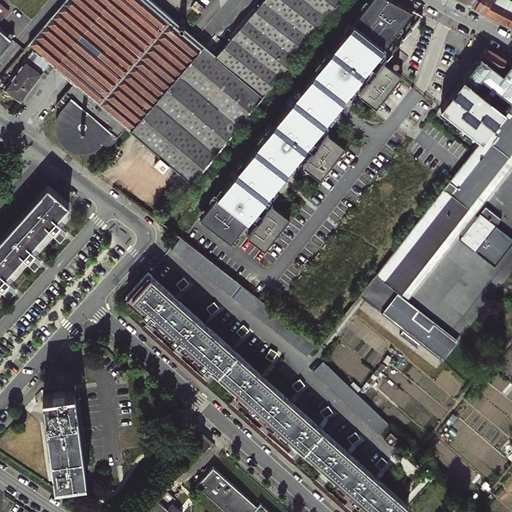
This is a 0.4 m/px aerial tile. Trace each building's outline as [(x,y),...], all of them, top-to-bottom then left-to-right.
[(192,183),(337,0),(262,0),(216,55),(155,3),(155,2),(152,0),(67,0),(60,8),(30,43),(36,48),(50,61),(74,81),(131,130),(192,183)] [(230,240),(412,9),(395,0),(368,0),(199,216),(230,240)] [(511,27),(511,2),(508,0),(478,0),(475,8),(507,25),(511,27)] [(0,21),(10,10),(0,1),(0,21)] [(0,55),(14,39),(0,26),(0,55)] [(440,106),(482,138),(511,99),(511,63),(492,51),(486,47),(440,106)] [(15,95),(21,99),(50,61),(36,48),(11,83),(8,82),(3,89),(14,97),(15,95)] [(383,60),(358,93),(375,106),(401,74),(383,60)] [(113,151),(131,130),(74,81),(56,102),(62,107),(60,110),(59,113),(58,117),(57,121),(58,126),(58,129),(59,132),(60,136),(62,139),(64,142),(66,144),(69,146),(71,148),(75,150),(78,152),(84,153),(87,153),(90,153),(94,153),(97,152),(101,151),(104,149),(107,146),(113,151)] [(461,165),(376,275),(401,293),(466,207),(500,163),(511,148),(511,99),(482,138),(461,165)] [(327,132),(302,165),(319,178),(345,146),(327,132)] [(456,235),(501,176),(511,162),(511,148),(500,163),(466,207),(401,293),(407,299),(456,235)] [(49,183),(0,237),(0,279),(4,282),(11,274),(7,271),(26,250),(30,253),(36,246),(32,242),(52,221),(55,224),(61,217),(57,214),(69,201),(49,183)] [(272,203),(247,236),(264,249),(289,217),(272,203)] [(458,236),(472,247),(498,214),(484,203),(479,209),(478,209),(458,236)] [(472,247),(474,249),(500,216),(498,214),(472,247)] [(316,344),(221,269),(181,237),(172,248),(307,355),(316,344)] [(398,511),(407,503),(152,275),(151,274),(132,295),(133,296),(134,295),(147,306),(146,307),(154,314),(175,332),(174,333),(182,340),(183,339),(203,357),(202,358),(211,365),(211,364),(233,382),(232,384),(239,391),(240,389),(261,408),(260,409),(268,416),(269,415),(290,433),(289,435),(296,442),(298,440),(318,459),(317,460),(326,468),(327,466),(347,485),(346,486),(354,493),(356,492),(376,510),(375,511),(398,511)] [(420,345),(423,342),(446,359),(461,339),(399,293),(385,312),(406,327),(403,332),(420,345)] [(152,317),(154,314),(146,307),(144,309),(152,317)] [(180,341),(182,340),(174,333),(173,335),(180,341)] [(209,367),(211,365),(202,358),(200,360),(209,367)] [(392,422),(359,392),(323,360),(313,370),(382,433),(392,422)] [(237,393),(239,391),(232,384),(229,386),(237,393)] [(88,477),(87,477),(75,391),(75,390),(45,394),(46,394),(47,403),(48,413),(55,464),(56,474),(57,482),(57,483),(88,479),(88,477)] [(266,418),(268,416),(260,409),(258,411),(266,418)] [(387,439),(395,446),(401,438),(393,432),(387,439)] [(295,443),(296,442),(289,435),(287,437),(295,443)] [(198,445),(207,453),(215,444),(206,436),(198,445)] [(296,446),(291,455),(297,459),(302,450),(296,446)] [(383,467),(389,460),(383,455),(377,462),(383,467)] [(324,469),(326,468),(317,460),(316,462),(324,469)] [(272,511),(264,504),(260,508),(216,468),(196,490),(220,511),(272,511)] [(353,495),(354,493),(346,486),(344,488),(353,495)] [(171,511),(160,502),(151,511),(171,511)]
